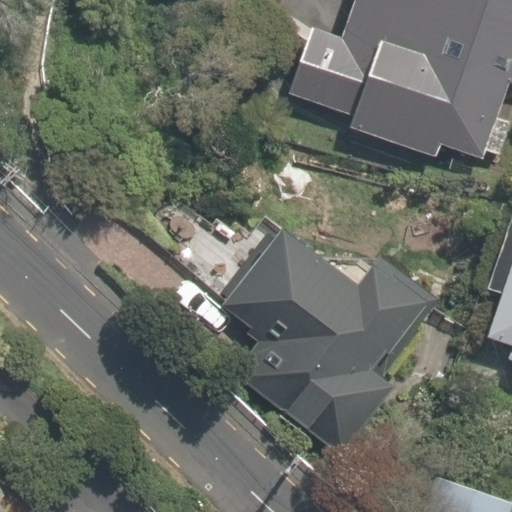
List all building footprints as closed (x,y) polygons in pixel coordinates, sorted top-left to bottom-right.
[(485,161),(511,84),(511,0),(356,0),(345,32),(319,23),(293,98),(354,119),(350,129),(441,161),(446,147),(485,161)] [(511,210),(467,335),(511,351),(511,210)] [(375,376),(427,300),(360,255),(341,283),(267,233),(210,316),(250,343),(232,369),(355,453),(397,391),(375,376)] [(505,511),(510,497),(415,469),(401,511),(505,511)] [(0,511),(15,511),(0,487),(0,511)]
